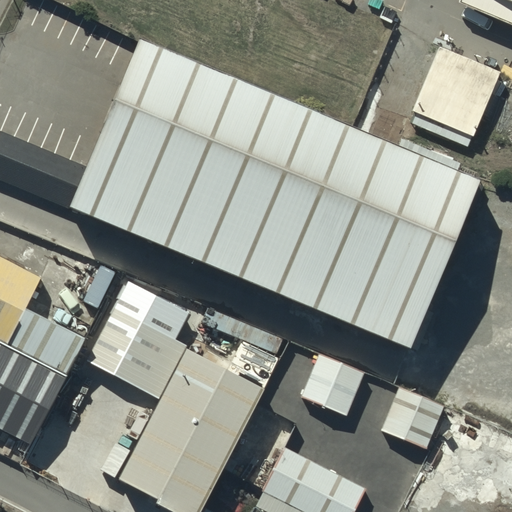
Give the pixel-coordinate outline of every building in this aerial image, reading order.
[(511,0),(482,0),(511,12),(511,0)] [(456,151),(109,11),(39,180),(387,321),(456,151)] [(500,72),(441,47),(409,121),(468,147),(500,72)] [(0,274),(0,350),(23,362),(55,302),(0,274)] [(181,349),(118,318),(91,372),(153,403),(181,349)] [(201,511),(263,390),(181,349),(153,403),(112,486),(164,511),(201,511)] [(23,362),(0,350),(0,439),(25,453),(61,381),(23,362)] [(364,371),(318,353),(301,397),(346,415),(364,371)] [(443,405),(399,388),(381,429),(427,447),(443,405)] [(355,511),(365,493),(283,454),(255,511),(355,511)] [(499,511),(470,500),(465,511),(499,511)]
